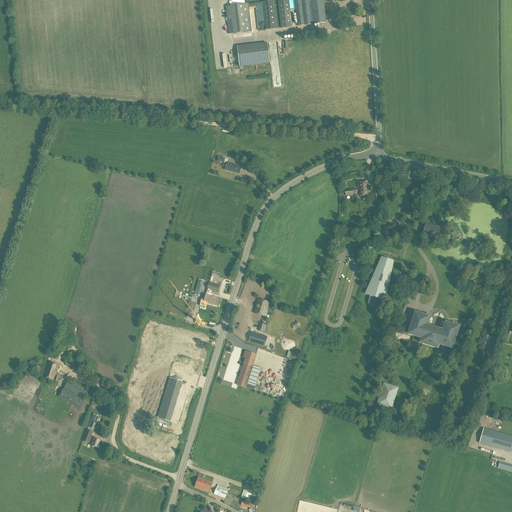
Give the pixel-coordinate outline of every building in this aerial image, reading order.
[(273,0),(262,1),(265,29),(276,28),(273,0)] [(288,0),(277,0),(281,28),(291,26),(288,0)] [(301,0),(294,0),(297,26),(304,25),(301,0)] [(308,0),(301,0),(304,25),(311,25),(309,1),(308,0)] [(323,0),(321,0),(309,1),(311,25),(326,23),(323,0)] [(248,3),(225,5),(228,33),(251,31),(248,3)] [(269,62),(267,41),(237,43),(238,64),(269,62)] [(227,163),(225,170),(239,174),(241,166),(227,163)] [(358,184),(356,184),(357,189),(358,189),(359,196),(368,195),(367,182),(358,183),(358,184)] [(426,224),(423,234),(437,238),(440,228),(426,224)] [(384,300),(392,262),(382,259),(367,294),(370,295),(368,304),(377,307),(381,299),(384,300)] [(193,294),(192,298),(197,298),(198,296),(199,296),(204,281),(198,279),(194,295),(193,294)] [(209,282),(207,290),(213,291),(218,293),(220,286),(209,282)] [(202,299),(200,306),(206,308),(207,303),(217,306),(220,298),(206,294),(205,300),(202,299)] [(259,300),(255,313),(264,316),(268,303),(259,300)] [(424,314),(416,312),(408,334),(424,339),(423,343),(435,347),(436,343),(452,348),(459,326),(451,323),(451,325),(446,323),(442,333),(440,332),(439,331),(437,329),(436,329),(434,328),(433,327),(431,327),(430,327),(427,328),(425,328),(428,317),(423,316),(424,314)] [(266,336),(252,331),(249,339),(263,345),(266,336)] [(484,335),(480,349),(494,354),(498,339),(484,335)] [(393,343),(390,355),(396,356),(399,345),(393,343)] [(245,358),(236,385),(245,388),(252,366),(256,355),(245,351),(243,358),(245,358)] [(48,362),(43,377),(54,380),(55,376),(59,366),(48,362)] [(245,388),(245,389),(254,391),(261,369),(252,366),(245,388)] [(170,422),(182,382),(169,378),(157,419),(170,422)] [(85,399),(89,392),(69,380),(65,387),(61,394),(59,397),(79,409),(81,406),(85,399)] [(396,389),(385,385),(383,392),(381,391),(379,397),(381,397),(379,403),(390,407),(396,389)] [(94,429),(97,420),(99,417),(94,415),(93,418),(89,427),(94,429)] [(511,436),(485,429),(481,443),(511,451),(511,436)] [(87,430),(83,442),(88,444),(88,443),(92,445),(91,446),(98,448),(101,441),(94,439),(94,440),(90,438),(92,432),(87,430)] [(511,472),(511,465),(500,462),(498,468),(511,472)] [(198,478),(195,487),(209,492),(212,483),(198,478)] [(239,496),(245,498),(246,494),(248,495),(249,490),(243,487),(239,496)] [(239,504),(249,507),(250,501),(241,499),(239,504)]
